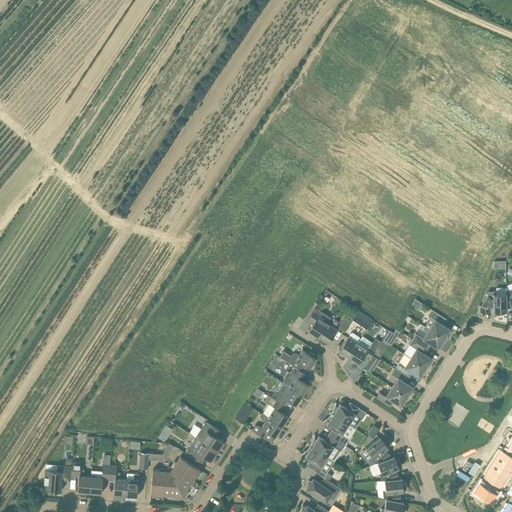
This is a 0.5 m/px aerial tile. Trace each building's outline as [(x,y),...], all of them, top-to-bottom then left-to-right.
[(488,291),(487,297),(481,306),(485,308),(493,308),(493,311),(497,311),(497,314),(497,315),(505,313),(505,311),(507,311),(507,309),(506,291),(506,293),(496,294),(496,291),(488,291)] [(308,329),(319,336),(327,323),(331,317),(328,315),(324,318),(323,320),(318,316),(319,315),(320,310),(315,307),(308,319),(313,322),(309,329),(308,329)] [(353,318),(352,319),(367,328),(373,320),(358,310),(353,318)] [(431,318),(425,326),(429,329),(446,339),(448,336),(446,335),(450,329),(443,324),(446,319),(432,310),(429,316),(431,318)] [(345,317),(338,327),(344,331),(351,321),(346,317),(345,317)] [(327,323),(319,336),(329,343),(329,342),(337,329),(327,323)] [(416,333),(412,338),(427,348),(431,343),(438,348),(442,342),(443,343),(444,343),(446,339),(429,329),(423,338),(416,333)] [(348,336),(339,350),(349,356),(360,339),(360,337),(353,332),(351,333),(348,337),(348,336)] [(360,339),(349,356),(360,363),(360,362),(364,355),(370,359),(373,354),(378,347),(372,343),(362,337),(360,339)] [(416,349),(410,358),(427,368),(430,365),(429,364),(429,365),(428,364),(431,358),(424,353),(427,348),(412,338),(409,344),(416,349)] [(378,347),(373,354),(380,358),(388,345),(382,341),(378,347)] [(284,351),(280,357),(290,364),(294,359),(309,368),(310,368),(309,367),(311,364),(313,365),(316,358),(316,357),(315,358),(303,349),(299,354),(296,352),(293,353),(291,355),(284,351)] [(404,354),(395,368),(409,377),(412,372),(419,377),(423,371),(425,372),(424,372),(425,372),(427,368),(410,358),(404,354)] [(373,355),(370,361),(376,365),(379,359),(373,355)] [(284,382),(302,395),(309,384),(308,384),(302,380),(306,374),(294,366),(290,371),(288,372),(283,379),(284,382)] [(398,377),(392,387),(395,389),(409,398),(411,394),(411,393),(410,394),(409,393),(413,387),(406,382),(409,377),(395,368),(392,374),(398,377)] [(302,395),(284,382),(277,392),(274,391),(271,397),(284,405),(287,399),(295,404),(295,405),(302,395)] [(395,389),(392,387),(386,396),(401,406),(404,400),(406,401),(409,398),(395,389)] [(269,404),(280,411),(284,405),(271,397),(268,394),(264,401),(269,404)] [(243,401),(233,417),(241,422),(251,407),(243,401)] [(333,410),(331,412),(349,424),(356,414),(362,419),(366,412),(354,404),(350,410),(340,403),(338,406),(335,405),(336,402),(335,402),(335,404),(334,406),(334,408),(333,409),(333,410)] [(288,415),(288,416),(269,404),(263,414),(281,426),(288,416),(288,415)] [(331,412),(326,418),(323,421),(326,419),(328,421),(326,424),(336,431),(332,436),(345,445),(349,439),(342,434),(349,424),(331,412)] [(255,424),(252,430),(264,437),(268,431),(274,436),(275,437),(281,426),(263,414),(260,417),(264,420),(265,422),(262,427),(260,426),(255,424)] [(206,421),(195,437),(217,451),(220,447),(221,448),(224,444),(223,442),(223,441),(218,438),(222,432),(206,421)] [(188,432),(193,435),(198,427),(193,424),(188,432)] [(374,424),(368,434),(374,438),(380,428),(374,424)] [(161,433),(158,437),(164,441),(167,437),(161,433)] [(313,437),(310,445),(328,457),(334,446),(341,451),(345,445),(332,436),(329,442),(319,435),(317,438),(314,438),(315,434),(314,434),(313,437)] [(376,464),(378,463),(392,456),(386,449),(388,447),(386,444),(389,441),(383,436),(381,438),(380,436),(366,448),(373,456),(371,457),(376,464)] [(217,451),(195,437),(185,452),(201,464),(205,457),(210,461),(211,459),(213,461),(216,456),(214,455),(217,451)] [(162,454),(149,453),(148,459),(165,460),(175,446),(170,443),(162,454)] [(307,453),(305,456),(314,463),(310,468),(323,476),(326,471),(321,467),(328,457),(310,445),(306,449),(302,453),(305,451),(307,453)] [(511,469),(511,455),(501,449),(493,460),(511,471),(511,469)] [(139,468),(148,469),(148,459),(149,453),(140,452),(139,468)] [(175,495),(175,498),(181,498),(183,496),(186,496),(189,491),(187,489),(196,475),(199,477),(202,472),(199,470),(200,469),(180,456),(170,471),(153,469),(151,493),(152,493),(152,496),(158,497),(158,494),(175,495)] [(382,481),(385,480),(402,478),(400,478),(396,469),(399,468),(398,465),(401,463),(397,456),(395,457),(394,456),(392,456),(378,463),(382,472),(379,473),(382,481)] [(504,482),(511,471),(493,460),(486,471),(504,482)] [(72,466),(71,476),(79,476),(78,491),(90,492),(91,476),(84,475),(84,469),(81,469),(82,462),(72,461),(72,466)] [(91,476),(90,492),(102,493),(103,479),(109,479),(110,465),(103,464),(102,471),(99,470),(91,470),(91,476)] [(44,490),(61,491),(62,480),(71,481),(71,476),(72,466),(58,465),(57,470),(45,469),(44,490)] [(114,494),(126,495),(127,479),(120,478),(120,472),(116,472),(116,466),(110,465),(109,479),(115,480),(114,494)] [(497,493),(504,482),(486,471),(480,482),(497,493)] [(127,479),(126,495),(137,496),(139,480),(138,480),(139,473),(134,473),(134,479),(127,479)] [(306,489),(326,502),(330,496),(334,498),(340,488),(327,479),(323,485),(313,478),(311,481),(309,480),(307,487),(306,489)] [(384,498),(386,499),(401,501),(400,492),(403,491),(403,488),(407,487),(405,479),(402,480),(402,478),(385,480),(386,490),(383,490),(384,498)] [(497,493),(480,482),(473,492),(495,505),(501,495),(497,493)] [(381,508),(380,511),(401,511),(402,511),(406,511),(406,504),(403,503),(404,502),(401,501),(386,499),(384,508),(381,508)]
